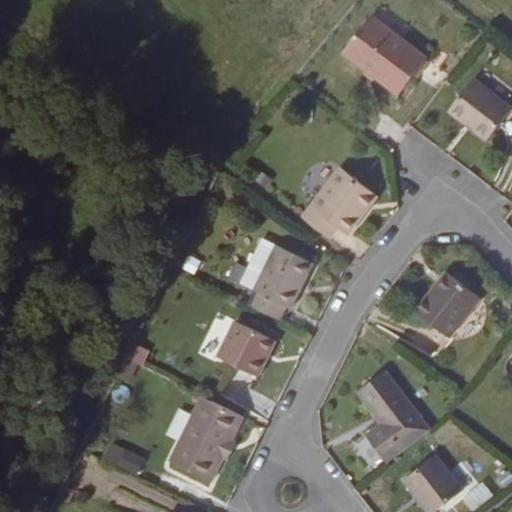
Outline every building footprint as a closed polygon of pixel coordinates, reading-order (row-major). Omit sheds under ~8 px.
[(371,17),(343,53),(399,95),(427,59),(371,17)] [(465,119),(490,137),(511,109),(473,79),(449,112),(462,122),(465,119)] [(487,140),(490,137),(465,119),(462,122),(487,140)] [(360,207),(372,192),(341,168),(302,218),(330,239),(339,228),(348,235),(366,211),(360,207)] [(366,211),(378,196),(372,192),(360,207),(366,211)] [(291,309),(313,264),(264,239),(249,269),(262,276),(255,291),(259,293),(253,307),(279,320),(286,307),(291,309)] [(262,276),(249,269),(241,285),(255,291),(262,276)] [(440,292),(452,277),(448,273),(435,288),(440,292)] [(450,338),(480,299),(452,277),(440,292),(435,288),(417,312),(450,338)] [(267,358),(261,356),(270,338),(236,321),(218,357),(258,377),(267,358)] [(276,341),(270,338),(261,356),(267,358),(276,341)] [(366,435),(388,463),(431,431),(386,371),(358,392),(381,423),(366,435)] [(198,416),(207,399),(203,397),(194,414),(198,416)] [(198,416),(194,414),(189,425),(192,427),(186,441),(182,439),(171,462),(211,482),(224,457),(232,441),(244,417),(207,399),(198,416)] [(186,441),(192,427),(189,425),(182,439),(186,441)] [(228,459),(236,444),(232,441),(224,457),(228,459)] [(434,511),(462,491),(436,456),(404,480),(428,511),(434,511)] [(462,462),(449,470),(465,494),(478,486),(462,462)]
